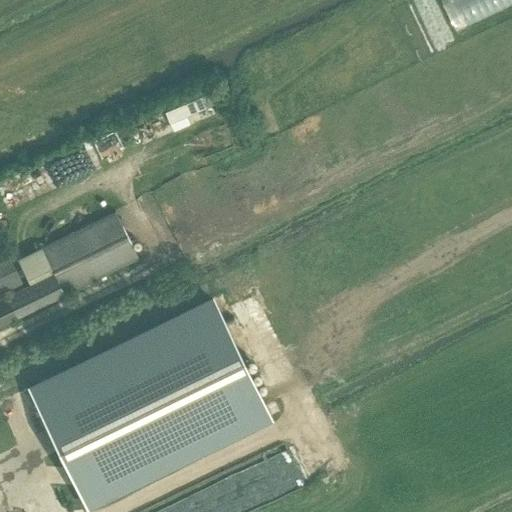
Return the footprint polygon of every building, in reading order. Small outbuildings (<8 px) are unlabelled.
[(201,95),(164,111),(169,122),(206,107),(201,95)] [(67,292),(136,258),(114,212),(44,246),(67,292)] [(0,324),(65,293),(67,292),(44,246),(17,259),(29,284),(0,298),(0,324)] [(0,291),(21,281),(8,253),(0,256),(0,291)] [(30,389),(87,505),(268,418),(269,417),(212,301),(30,389)]
